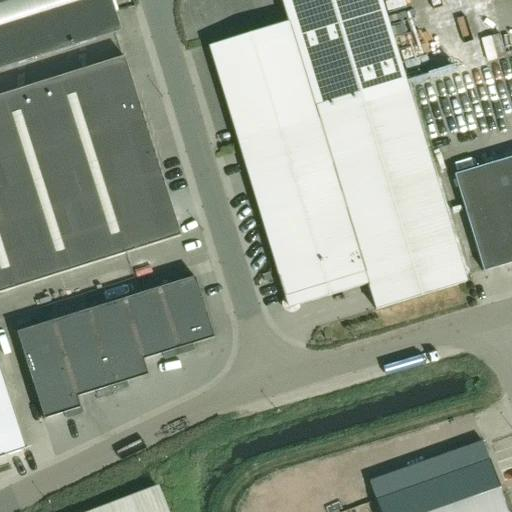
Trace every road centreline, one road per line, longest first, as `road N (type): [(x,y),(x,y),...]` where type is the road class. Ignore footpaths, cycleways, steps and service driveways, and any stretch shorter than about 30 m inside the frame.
road 1 (unclassified): [(268,386),(151,0)]
road 2 (unclassified): [(0,506),(268,386)]
road 3 (unclassified): [(268,386),(493,320)]
